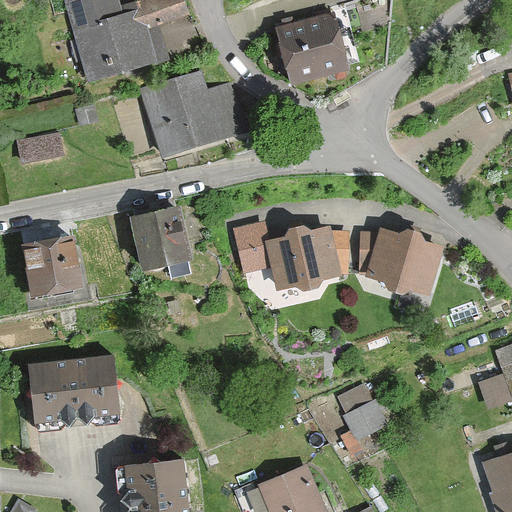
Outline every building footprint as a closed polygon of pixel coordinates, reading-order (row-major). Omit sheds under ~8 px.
[(64,0),(74,33),(140,13),(137,4),(122,8),(119,0),(64,0)] [(140,13),(74,33),(89,85),(161,64),(151,30),(191,18),(185,0),(149,0),(137,4),(140,13)] [(284,29),(277,31),(293,90),(359,72),(354,52),(348,54),(337,15),(297,26),(296,19),(282,23),(284,29)] [(201,74),(143,93),(165,161),(247,134),(231,85),(207,93),(201,74)] [(77,111),(81,126),(99,121),(95,106),(77,111)] [(60,135),(19,144),(24,166),(64,158),(60,135)] [(181,211),(133,222),(145,274),(192,264),(181,211)] [(326,283),(343,279),(331,231),(315,235),(306,229),(291,233),(286,241),(268,244),(280,295),(299,290),(310,297),(320,295),(326,283)] [(415,294),(432,299),(446,252),(430,247),(425,237),(410,233),(402,237),(384,231),(369,282),(388,287),(394,298),(404,301),(415,294)] [(77,239),(24,248),(34,302),(86,293),(77,239)] [(511,348),(498,354),(511,388),(511,348)] [(115,359),(30,368),(36,427),(121,419),(115,359)] [(345,418),(358,446),(391,430),(377,402),(345,418)] [(511,511),(511,443),(496,449),(500,461),(496,462),(492,452),(479,456),(493,496),(490,497),(495,511),(511,511)] [(190,511),(185,463),(126,470),(130,511),(190,511)] [(327,511),(309,467),(258,487),(268,511),(265,511),(327,511)]
